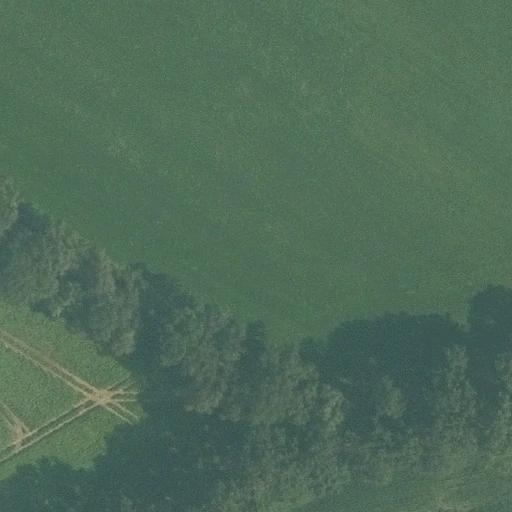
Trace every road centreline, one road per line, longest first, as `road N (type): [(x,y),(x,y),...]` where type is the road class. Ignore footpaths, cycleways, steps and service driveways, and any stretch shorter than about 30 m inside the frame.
road 1 (unclassified): [(0,219),(319,418)]
road 2 (unclassified): [(319,418),(511,376)]
road 3 (unclassified): [(146,511),(319,418)]
